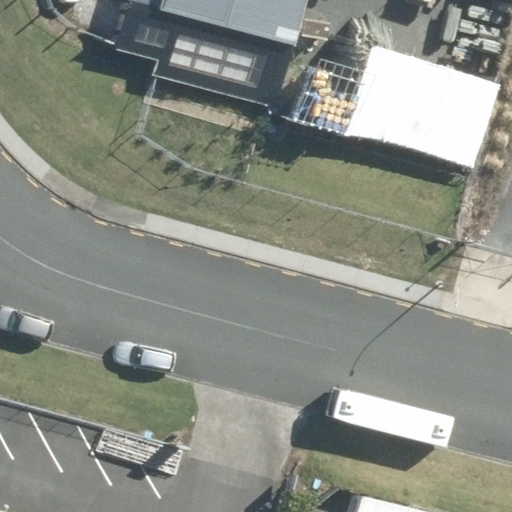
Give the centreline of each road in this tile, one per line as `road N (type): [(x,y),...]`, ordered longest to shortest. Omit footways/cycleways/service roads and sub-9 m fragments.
road 1 (unclassified): [(511,386),(90,282),(0,229)]
road 2 (unknown): [(0,474),(133,511)]
